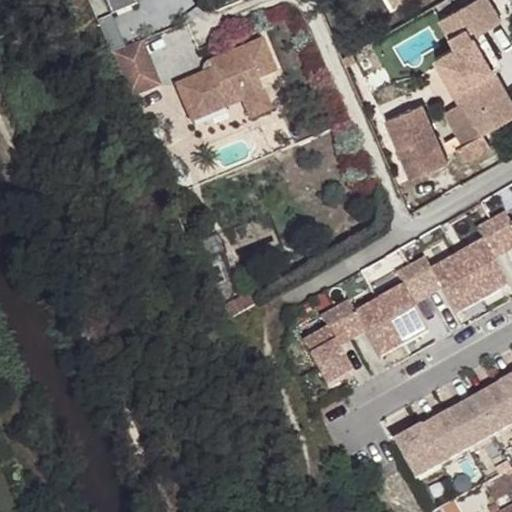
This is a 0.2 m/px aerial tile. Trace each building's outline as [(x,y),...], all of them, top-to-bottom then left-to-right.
[(109,0),(117,16),(141,5),(139,0),(109,0)] [(485,137),(511,120),(511,102),(502,86),(491,86),(487,76),(495,73),(474,39),(501,23),(488,0),(474,0),(440,19),(456,51),(437,61),(462,106),(445,116),(463,149),(483,138),(485,137)] [(129,94),(162,82),(144,36),(112,49),(129,94)] [(211,115),(229,109),(229,99),(246,101),(253,120),(274,111),(261,80),(279,73),(266,43),(213,64),(217,71),(180,86),(193,117),(210,111),(211,115)] [(495,73),(487,76),(491,86),(502,86),(495,73)] [(229,109),(246,101),(229,99),(229,109)] [(405,163),(412,180),(449,164),(424,105),(387,121),(395,140),(405,135),(416,159),(405,163)] [(211,115),(210,111),(193,117),(195,122),(211,115)] [(395,140),(405,163),(416,159),(405,135),(395,140)] [(492,149),(485,137),(483,138),(463,149),(458,152),(466,165),(492,149)] [(503,216),(489,224),(502,248),(511,241),(511,227),(510,229),(503,216)] [(502,248),(489,224),(475,232),(482,245),(456,259),(481,302),(507,288),(491,261),(488,256),(502,248)] [(506,253),(511,249),(511,241),(502,248),(506,253)] [(491,261),(506,253),(502,248),(488,256),(491,261)] [(423,261),(409,269),(423,293),(437,284),(440,290),(455,317),(481,302),(456,259),(430,273),(423,261)] [(376,304),(402,347),(427,333),(412,306),(408,301),(423,293),(409,269),(395,277),(402,290),(376,304)] [(437,284),(423,293),(426,298),(440,290),(437,284)] [(423,293),(408,301),(412,306),(426,298),(423,293)] [(347,304),(332,312),(346,335),(360,327),(363,333),(379,359),(402,347),(376,304),(354,316),(347,304)] [(346,335),(332,312),(318,320),(326,333),(302,346),(327,390),(351,376),(335,349),(332,344),(346,335)] [(360,327),(346,335),(350,341),(363,333),(360,327)] [(332,344),(335,349),(350,341),(346,335),(332,344)] [(511,384),(499,392),(511,414),(511,384)] [(511,414),(499,392),(473,407),(494,443),(511,432),(511,414)] [(473,407),(448,422),(469,458),(494,443),(473,407)] [(448,422),(422,437),(443,472),(469,458),(448,422)] [(422,437),(396,452),(417,488),(443,472),(422,437)]
